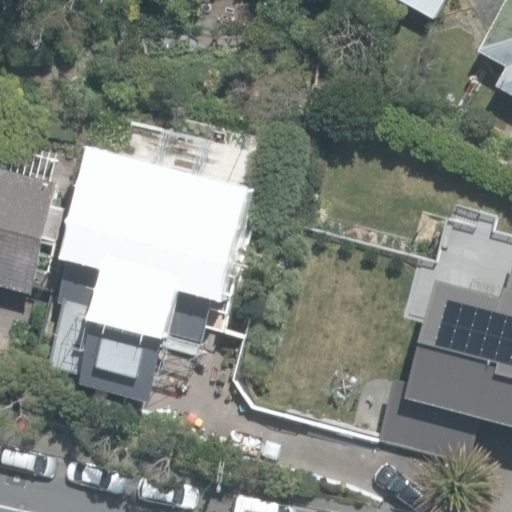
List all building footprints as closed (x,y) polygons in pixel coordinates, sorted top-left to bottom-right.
[(399,0),(442,23),(454,0),(399,0)] [(511,0),(510,0),(484,48),(511,63),(500,83),(511,90),(511,0)] [(172,57),(179,30),(154,23),(147,50),(172,57)] [(205,338),(248,186),(102,145),(41,361),(85,373),(84,379),(160,401),(179,331),(205,338)] [(0,281),(35,291),(50,236),(60,239),(69,207),(58,204),(64,181),(0,164),(0,281)] [(391,445),(481,466),(489,431),(511,435),(511,239),(497,236),(487,282),(430,269),(391,445)]
